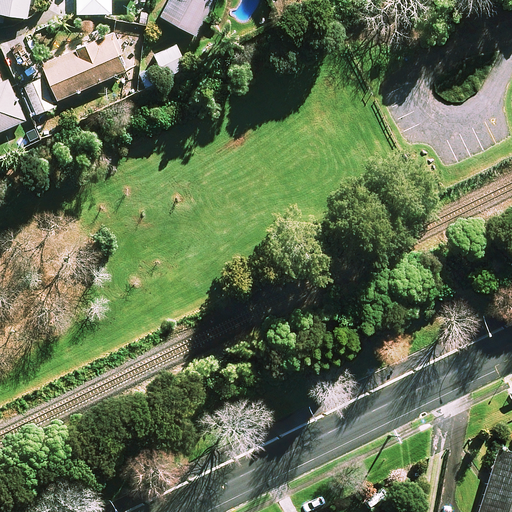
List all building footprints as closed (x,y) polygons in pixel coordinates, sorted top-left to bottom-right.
[(31,0),(0,0),(0,14),(29,19),(31,0)] [(77,0),(78,14),(112,14),(111,0),(77,0)] [(215,0),(171,0),(162,17),(197,36),(215,0)] [(130,70),(114,33),(44,64),(60,100),(130,70)] [(178,43),(155,54),(167,78),(190,67),(178,43)] [(29,95),(23,97),(29,112),(35,110),(36,114),(55,107),(45,79),(26,86),(29,95)] [(9,80),(0,83),(0,132),(27,121),(9,80)] [(511,511),(511,456),(497,452),(478,511),(511,511)]
